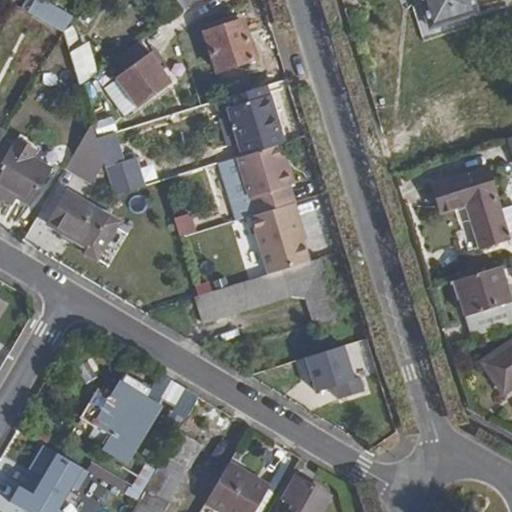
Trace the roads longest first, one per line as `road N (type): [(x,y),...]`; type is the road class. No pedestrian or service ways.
road 1 (residential): [(302,0),(447,465)]
road 2 (residential): [(413,496),(71,295)]
road 3 (residential): [(71,295),(0,415)]
